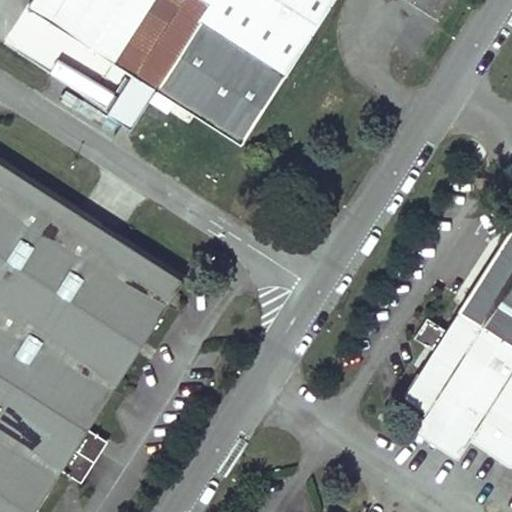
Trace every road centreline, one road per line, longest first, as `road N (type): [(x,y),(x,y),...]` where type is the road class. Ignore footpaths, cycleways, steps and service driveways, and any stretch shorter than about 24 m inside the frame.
road 1 (unclassified): [(316,288),(0,89)]
road 2 (residential): [(316,288),(500,0)]
road 3 (residential): [(172,511),(316,288)]
